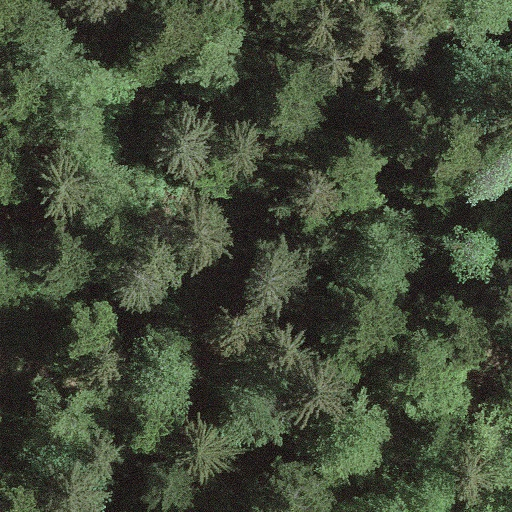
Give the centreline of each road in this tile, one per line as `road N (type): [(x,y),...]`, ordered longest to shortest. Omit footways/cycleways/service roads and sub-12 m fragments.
road 1 (track): [(202,511),(511,250)]
road 2 (track): [(0,46),(119,0)]
